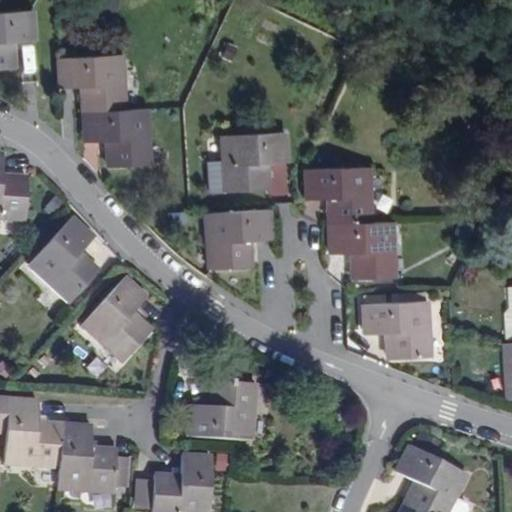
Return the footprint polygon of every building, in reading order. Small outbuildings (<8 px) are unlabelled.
[(26,14),(0,15),(0,71),(7,71),(5,46),(28,45),(26,14)] [(115,59),(51,62),(53,93),(74,92),(77,147),(99,146),(100,171),(143,169),(140,113),(118,114),(115,59)] [(279,136),(215,139),(216,164),(201,165),(202,197),(203,197),(204,199),(218,198),(218,196),(261,194),(260,176),(262,175),(261,167),(281,166),(279,136)] [(0,217),(26,219),(28,177),(2,175),(3,154),(0,153),(0,217)] [(370,168),(305,169),(306,200),(328,199),(328,224),(329,254),(351,254),(351,279),(394,278),(393,222),(371,223),(370,168)] [(269,210),(205,213),(208,269),(251,267),(249,241),(270,240),(269,210)] [(95,238),(72,217),(29,265),(70,303),(99,271),(80,254),(95,238)] [(147,298),(125,278),(82,326),(123,362),(151,331),(132,314),(147,298)] [(426,300),(364,304),(365,335),(385,334),(387,359),(429,357),(426,300)] [(251,440),(255,383),(214,381),(212,407),(189,405),(187,436),(251,440)] [(38,401),(8,399),(0,398),(0,462),(4,463),(59,467),(58,488),(114,492),(116,449),(91,447),(92,427),(62,425),(37,423),(38,401)] [(466,474),(409,445),(395,473),(414,482),(398,511),(467,511),(468,510),(467,504),(455,498),(466,474)] [(209,511),(213,457),(182,455),(180,476),(155,474),(152,511),(209,511)]
